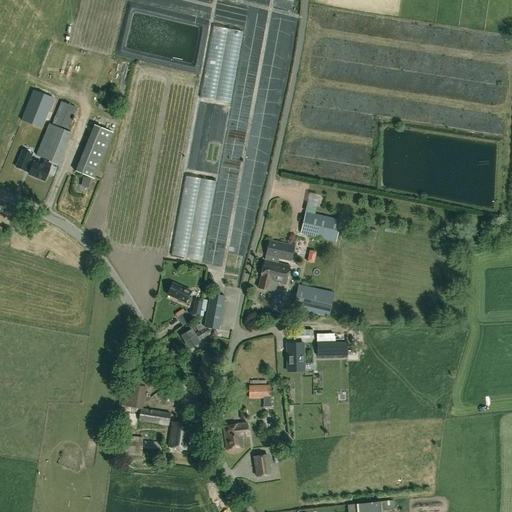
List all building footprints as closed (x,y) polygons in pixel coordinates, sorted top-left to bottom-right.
[(230,99),(239,29),(209,25),(200,96),(230,99)] [(20,120),(41,129),(53,98),(33,90),(20,120)] [(61,101),(51,124),(48,123),(35,156),(59,165),(71,133),(67,131),(76,108),(61,101)] [(94,179),(113,133),(93,125),(75,171),(94,179)] [(33,162),(28,174),(44,180),(49,168),(50,164),(43,161),(42,165),(33,162)] [(90,178),(83,177),(82,187),(88,188),(90,178)] [(194,222),(203,224),(212,183),(203,181),(201,189),(197,188),(194,204),(195,204),(193,213),(188,212),(187,217),(194,219),(194,222)] [(304,202),(318,205),(321,193),(307,190),(304,202)] [(340,220),(305,212),(300,234),(336,242),(340,220)] [(0,235),(1,233),(7,234),(9,229),(3,227),(0,226),(0,235)] [(289,266),(277,263),(278,258),(290,261),(293,246),(269,241),(258,288),(268,290),(271,280),(285,284),(289,266)] [(301,311),(328,317),(333,291),(312,287),(313,283),(299,281),(299,284),(298,284),(292,314),(301,315),(301,311)] [(192,298),(188,296),(190,291),(171,283),(166,294),(185,303),(189,304),(192,298)] [(219,330),(225,296),(210,293),(204,327),(219,330)] [(202,300),(194,299),(192,310),(188,313),(191,320),(199,315),(202,300)] [(198,343),(198,341),(208,335),(204,328),(203,328),(200,323),(195,326),(198,332),(194,334),(191,330),(182,336),(189,348),(198,343)] [(317,356),(347,356),(347,341),(335,342),(334,334),(333,334),(332,328),(316,328),(317,356)] [(294,338),(313,339),(313,329),(294,329),(294,338)] [(303,360),(303,344),(287,344),(288,360),(303,360)] [(212,383),(218,357),(202,354),(196,379),(212,383)] [(315,366),(315,357),(304,357),(305,377),(320,376),(320,366),(315,366)] [(138,421),(168,426),(170,413),(142,409),(146,387),(144,387),(145,382),(135,380),(134,386),(127,385),(124,406),(140,409),(138,421)] [(270,386),(249,387),(250,398),(270,397),(270,386)] [(249,436),(247,422),(222,426),(225,450),(243,447),(242,437),(249,436)] [(188,450),(192,426),(172,423),(168,447),(188,450)] [(143,437),(122,436),(121,455),(142,456),(143,437)] [(144,449),(160,449),(160,442),(144,441),(144,449)] [(253,457),(255,478),(271,476),(268,455),(253,457)] [(393,500),(347,505),(348,511),(381,511),(382,511),(394,509),(393,500)] [(345,511),(346,503),(317,504),(316,511),(345,511)]
